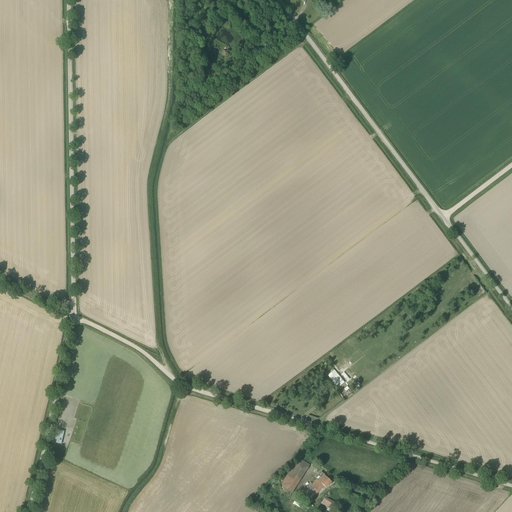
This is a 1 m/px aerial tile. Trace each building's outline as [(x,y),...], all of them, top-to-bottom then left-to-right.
[(346,380),(349,377),(345,371),(341,374),(346,380)] [(337,373),(333,376),(340,385),(344,382),(337,373)] [(63,431),(57,430),(55,442),(60,443),(63,431)] [(290,471),(281,486),(283,488),(292,493),(310,465),(298,458),(292,468),(290,467),(288,470),(290,471)] [(306,487),(308,489),(305,492),(312,499),(324,486),(326,488),(329,484),(331,484),(332,483),(331,482),(332,482),(321,471),(315,477),(317,479),(312,484),(311,482),(306,487)] [(334,504),(335,503),(326,497),(321,503),(328,508),(326,510),(329,511),(331,511),(336,505),(334,504)]
